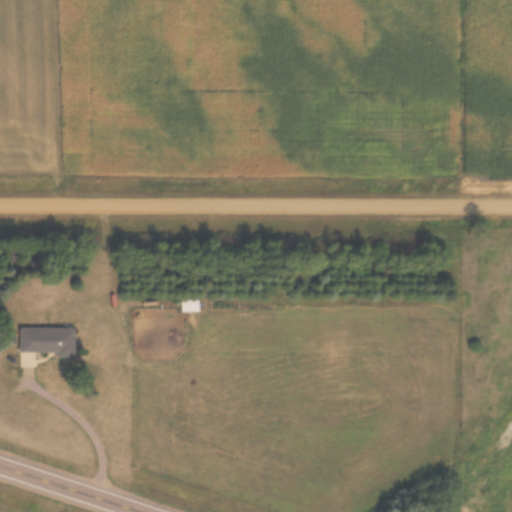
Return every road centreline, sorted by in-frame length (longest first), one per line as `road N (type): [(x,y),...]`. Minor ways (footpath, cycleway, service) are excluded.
road 1 (residential): [(0,203),(511,206)]
road 2 (secondary): [(155,511),(0,459)]
